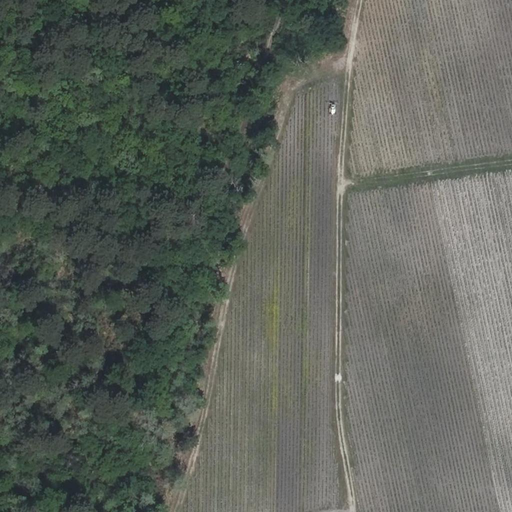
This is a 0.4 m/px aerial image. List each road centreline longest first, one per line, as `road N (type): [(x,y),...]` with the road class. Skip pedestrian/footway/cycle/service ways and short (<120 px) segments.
road 1 (track): [(353,511),(342,420),(343,186),(350,55),(362,0)]
road 2 (track): [(349,65),(289,89),(228,276),(176,511)]
road 3 (track): [(511,162),(343,186)]
